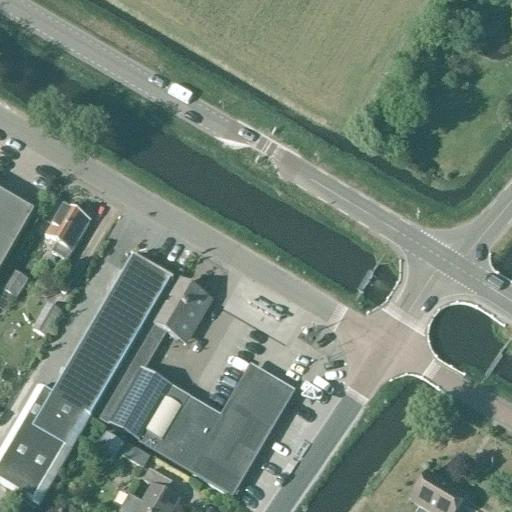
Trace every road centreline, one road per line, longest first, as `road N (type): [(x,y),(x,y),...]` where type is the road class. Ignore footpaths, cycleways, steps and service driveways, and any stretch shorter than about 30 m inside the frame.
road 1 (tertiary): [(450,269),(267,150),(0,1)]
road 2 (unclassified): [(388,345),(0,121)]
road 3 (unclassified): [(277,511),(388,345)]
